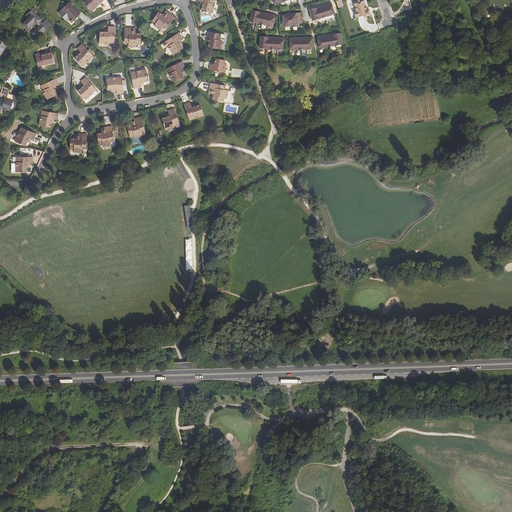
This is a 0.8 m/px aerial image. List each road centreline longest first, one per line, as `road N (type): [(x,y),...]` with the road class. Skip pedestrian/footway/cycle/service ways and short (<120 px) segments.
road 1 (primary): [(511,364),(0,381)]
road 2 (track): [(285,177),(308,161),(351,158),(392,178),(434,178),(511,122)]
road 3 (residential): [(74,111),(187,86),(196,51),(180,0)]
road 4 (track): [(178,149),(197,189),(191,281),(176,317),(176,346)]
road 5 (residential): [(178,0),(113,13),(68,41),(74,111)]
road 6 (track): [(176,346),(84,360),(39,350),(0,355)]
road 7 (track): [(149,445),(58,447),(39,454),(0,494)]
